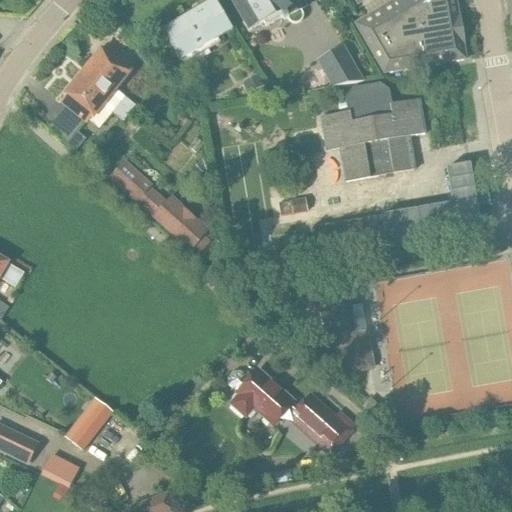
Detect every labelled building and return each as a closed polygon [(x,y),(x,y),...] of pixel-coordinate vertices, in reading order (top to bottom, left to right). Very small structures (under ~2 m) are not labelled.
[(229,0),(238,14),(248,32),(263,23),(266,28),(282,18),(283,21),(288,19),(289,22),(293,24),(297,24),(300,22),(302,19),(302,15),(300,11),(306,8),(301,0),(229,0)] [(397,0),(355,25),(384,74),(465,60),(455,1),(454,0),(397,0)] [(180,61),(218,39),(232,31),(214,1),(196,11),(197,13),(177,25),(176,23),(162,31),(180,61)] [(332,88),(363,83),(343,47),(318,62),(332,88)] [(131,70),(120,61),(105,48),(89,68),(115,89),(131,70)] [(115,90),(115,89),(89,68),(62,101),(98,130),(113,112),(123,121),(135,106),(115,90)] [(257,75),(243,84),(250,95),(264,87),(257,75)] [(379,85),(360,88),(352,90),(345,99),(348,114),(321,118),(327,153),(340,150),(346,184),(414,171),(409,138),(425,135),(419,101),(391,106),(389,91),(379,85)] [(197,139),(189,148),(196,154),(204,145),(197,139)] [(150,190),(151,189),(124,165),(110,180),(190,252),(197,243),(203,249),(210,241),(204,236),(207,233),(170,199),(165,204),(150,190)] [(381,217),(310,229),(316,265),(480,237),(483,236),(470,165),(467,165),(446,169),(450,195),(452,205),(381,217)] [(195,167),(190,172),(197,177),(195,180),(201,185),(208,177),(204,174),(195,167)] [(308,214),(306,200),(279,205),(281,218),(308,214)] [(0,280),(14,288),(22,274),(0,260),(0,280)] [(343,282),(329,284),(332,301),(346,299),(343,282)] [(0,300),(0,320),(1,322),(10,307),(0,300)] [(350,306),(340,308),(320,311),(328,351),(338,350),(342,374),(372,368),(366,334),(356,336),(350,306)] [(258,371),(249,381),(240,372),(233,372),(228,378),(228,385),(237,394),(238,395),(230,404),(245,418),(253,409),(273,426),(281,418),(284,414),(290,419),(287,422),(329,458),(355,429),(344,419),(339,424),(308,396),(298,408),(293,404),(294,403),(258,371)] [(363,408),(380,423),(387,415),(370,400),(363,408)] [(98,402),(68,441),(83,453),(113,414),(98,402)] [(38,443),(0,424),(0,453),(27,466),(38,443)] [(52,456),(42,476),(59,485),(69,490),(69,489),(79,469),(52,456)] [(364,458),(356,460),(359,471),(367,469),(364,458)] [(290,470),(270,474),(272,486),(292,482),(290,470)] [(63,487),(54,499),(68,510),(77,498),(63,487)] [(176,511),(170,493),(130,508),(131,511),(176,511)]
